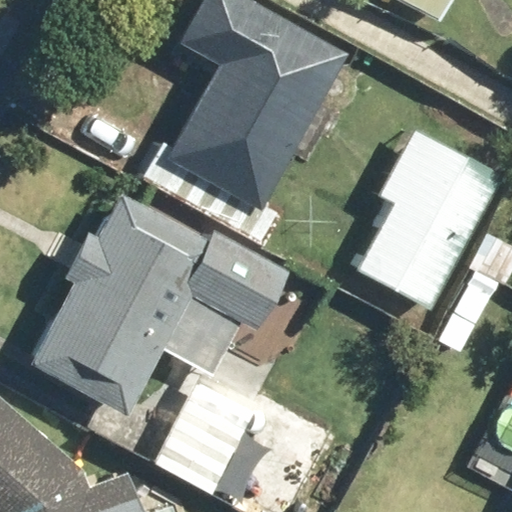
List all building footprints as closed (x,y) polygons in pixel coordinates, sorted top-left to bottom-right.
[(342,48),(254,0),(192,0),(172,37),(212,59),(159,154),(255,206),(342,48)] [(442,0),(408,0),(436,14),(442,0)] [(426,306),(499,171),(410,123),(373,190),(388,198),(351,266),(426,306)] [(201,235),(115,189),(91,233),(81,227),(57,271),(67,276),(23,358),(100,399),(86,425),(205,489),(212,477),(277,511),(295,511),(339,433),(258,389),(253,399),(245,395),(250,386),(220,369),(215,379),(206,374),(236,319),(251,327),(283,266),(207,225),(201,235)] [(0,398),(0,511),(136,511),(122,468),(82,481),(75,465),(0,398)]
